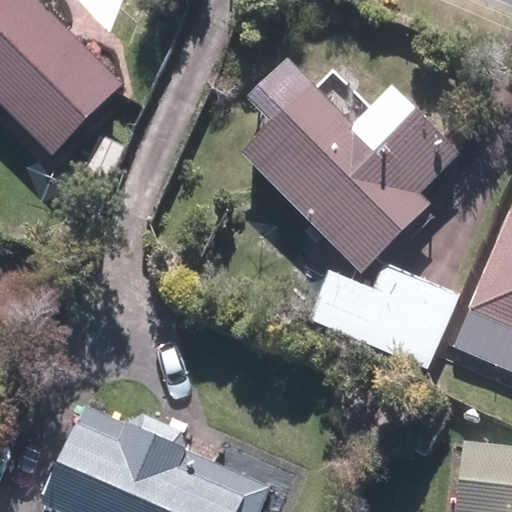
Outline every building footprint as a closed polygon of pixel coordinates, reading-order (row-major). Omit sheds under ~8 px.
[(39,0),(0,0),(0,115),(52,171),(131,97),(39,0)] [(355,128),(289,62),(246,104),(270,129),(243,157),(361,275),(433,203),(419,189),(456,152),(394,89),(355,128)] [(136,152),(100,136),(78,183),(114,199),(136,152)] [(511,209),(511,210),(449,345),(511,375),(511,209)] [(378,286),(327,267),(308,319),(433,367),(462,291),(387,263),(378,286)] [(88,404),(45,501),(68,511),(268,511),(279,490),(88,404)] [(511,511),(511,445),(462,440),(454,511),(511,511)]
